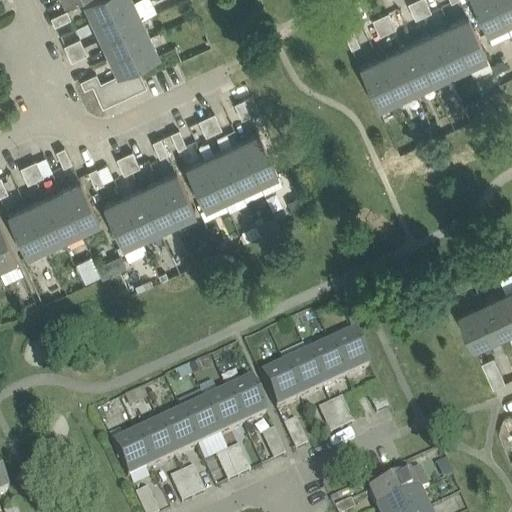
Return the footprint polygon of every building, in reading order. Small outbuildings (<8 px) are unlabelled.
[(133,0),(86,0),(84,1),(93,19),(133,0)] [(93,19),(101,37),(142,19),(133,0),(93,19)] [(134,0),(143,15),(155,8),(150,0),(134,0)] [(416,18),(424,15),(416,0),(414,0),(408,3),(416,18)] [(416,0),(424,15),(431,11),(426,0),(416,0)] [(506,24),(494,0),(472,0),(477,10),(488,33),(506,24)] [(511,0),(494,0),(506,24),(511,21),(511,0)] [(67,10),(51,17),(55,25),(71,18),(67,10)] [(388,12),(380,16),(388,31),(396,28),(388,12)] [(380,35),(388,31),(380,16),(373,19),(380,35)] [(468,16),(450,24),(469,65),(487,56),(468,16)] [(101,37),(110,56),(150,37),(142,19),(101,37)] [(451,73),(469,65),(450,24),(432,33),(451,73)] [(344,32),(352,48),(360,44),(352,29),(344,32)] [(432,33),(414,41),(433,82),(451,73),(432,33)] [(118,74),(126,70),(137,65),(159,55),(150,37),(110,56),(118,74)] [(80,38),(64,45),(68,53),(84,46),(80,38)] [(415,90),(433,82),(414,41),(396,49),(415,90)] [(87,53),(84,46),(68,53),(72,61),(87,53)] [(397,99),(415,90),(396,49),(378,58),(397,99)] [(379,107),(397,99),(378,58),(360,66),(368,84),(379,107)] [(137,65),(126,70),(136,92),(147,87),(137,65)] [(125,97),(136,92),(126,70),(118,74),(115,75),(125,97)] [(93,85),(93,86),(100,82),(96,73),(81,81),(85,89),(93,85)] [(125,97),(115,75),(104,81),(114,102),(125,97)] [(104,81),(100,82),(93,86),(103,107),(114,102),(104,81)] [(242,119),(250,115),(243,99),(235,103),(242,119)] [(215,113),(207,116),(214,132),(222,128),(215,113)] [(206,136),(214,132),(207,116),(199,120),(206,136)] [(413,135),(418,146),(437,137),(432,126),(413,135)] [(179,129),(171,133),(178,149),(186,145),(179,129)] [(259,133),(241,141),(259,181),(265,193),(283,185),(277,173),(259,133)] [(223,198),(241,190),(222,150),(215,153),(207,136),(197,141),(205,158),(204,158),(223,198)] [(161,138),(153,141),(160,157),(168,153),(161,138)] [(241,190),(259,181),(241,141),(222,150),(241,190)] [(65,147),(64,147),(57,151),(64,166),(72,162),(65,147)] [(133,151),(125,154),(132,170),(140,166),(133,151)] [(124,174),(132,170),(125,154),(117,158),(124,174)] [(205,207),(223,198),(204,158),(186,167),(194,185),(205,207)] [(29,163),(36,179),(44,176),(36,160),(29,163)] [(28,183),(36,179),(29,163),(21,167),(28,183)] [(89,171),(96,187),(104,183),(97,167),(89,171)] [(158,179),(177,220),(195,211),(177,171),(158,179)] [(159,228),(177,220),(158,179),(140,188),(159,228)] [(81,180),(62,189),(81,230),(99,221),(81,180)] [(159,228),(140,188),(122,196),(141,237),(159,228)] [(63,238),(81,230),(62,189),(44,197),(63,238)] [(148,252),(141,237),(122,196),(104,205),(112,223),(123,245),(130,260),(148,252)] [(63,238),(44,197),(26,206),(45,246),(63,238)] [(306,213),(300,200),(289,205),(295,217),(306,213)] [(45,246),(26,206),(8,214),(26,255),(45,246)] [(0,267),(17,259),(7,238),(0,222),(0,267)] [(126,266),(121,255),(97,267),(102,277),(126,266)] [(85,283),(101,275),(91,256),(76,263),(85,283)] [(192,257),(183,260),(186,267),(195,264),(192,257)] [(507,289),(511,286),(511,272),(502,276),(507,289)] [(498,336),(511,329),(511,303),(507,293),(484,303),(498,336)] [(460,313),(461,315),(467,328),(475,346),(498,336),(484,303),(460,313)] [(354,335),(331,346),(346,378),(369,367),(354,335)] [(323,389),(346,378),(331,346),(308,357),(323,389)] [(299,399),(323,389),(308,357),(285,368),(299,399)] [(483,363),(495,387),(506,382),(495,357),(483,363)] [(190,370),(192,376),(202,371),(199,363),(188,368),(190,370)] [(285,368),(261,378),(276,410),(299,399),(285,368)] [(252,383),(229,394),(243,425),(267,415),(252,383)] [(388,408),(376,383),(365,389),(376,414),(388,408)] [(197,447),(220,436),(206,404),(200,393),(177,403),(183,415),(182,415),(197,447)] [(220,436),(243,425),(229,394),(206,404),(220,436)] [(342,399),(330,405),(342,430),(353,424),(342,399)] [(330,435),(342,430),(330,405),(319,410),(330,435)] [(107,419),(103,411),(98,413),(102,422),(107,419)] [(197,447),(182,415),(159,426),(174,458),(197,447)] [(296,421),(284,426),(295,451),(307,446),(296,421)] [(151,468),(174,458),(159,426),(136,437),(151,468)] [(285,456),(274,431),(262,436),(274,461),(285,456)] [(136,437),(113,447),(128,479),(151,468),(136,437)] [(239,447),(228,452),(239,477),(250,472),(239,447)] [(227,483),(239,477),(228,452),(216,458),(227,483)] [(193,468),(181,474),(193,499),(205,493),(193,468)] [(368,493),(377,511),(417,492),(429,487),(420,468),(368,493)] [(0,495),(8,491),(0,473),(0,495)] [(182,504),(193,499),(181,474),(170,479),(182,504)] [(157,511),(147,490),(135,495),(143,511),(157,511)] [(422,511),(426,510),(417,492),(377,511),(422,511)] [(348,511),(354,509),(351,503),(351,501),(335,509),(336,511),(348,511)]
